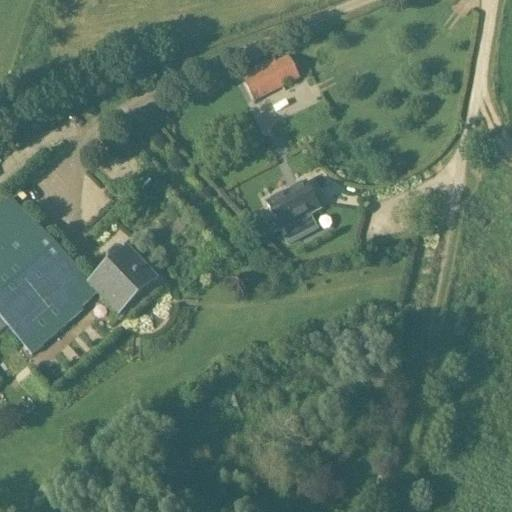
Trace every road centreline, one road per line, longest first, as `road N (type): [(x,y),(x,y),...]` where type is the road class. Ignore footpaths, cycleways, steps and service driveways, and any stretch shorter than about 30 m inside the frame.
road 1 (unknown): [(340,0),(201,59),(63,134)]
road 2 (track): [(463,183),(498,0)]
